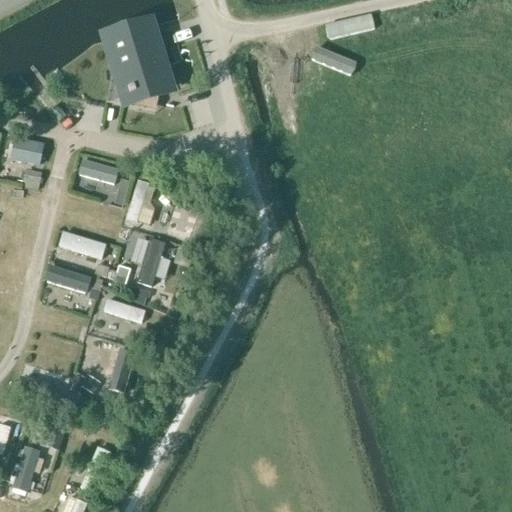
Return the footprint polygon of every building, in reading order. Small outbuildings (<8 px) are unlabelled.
[(168,87),(151,34),(113,45),(122,75),(118,77),(113,102),(150,109),(153,92),(168,87)] [(12,158),(41,166),(47,144),(18,136),(12,158)] [(84,159),(79,176),(117,186),(122,170),(84,159)] [(28,169),(23,183),(39,188),(44,174),(28,169)] [(127,219),(140,223),(151,184),(139,180),(127,219)] [(63,234),(60,249),(105,257),(108,242),(63,234)] [(163,258),(168,243),(149,237),(138,271),(120,266),(115,282),(153,293),(158,275),(166,278),(171,261),(163,258)] [(47,282),(89,296),(95,278),(53,265),(47,282)] [(143,323),(147,310),(108,298),(104,312),(143,323)] [(121,350),(109,389),(126,394),(137,355),(121,350)] [(0,453),(6,455),(13,427),(0,423),(0,453)] [(25,447),(16,489),(32,493),(42,450),(25,447)] [(80,490),(93,495),(108,458),(95,453),(80,490)]
